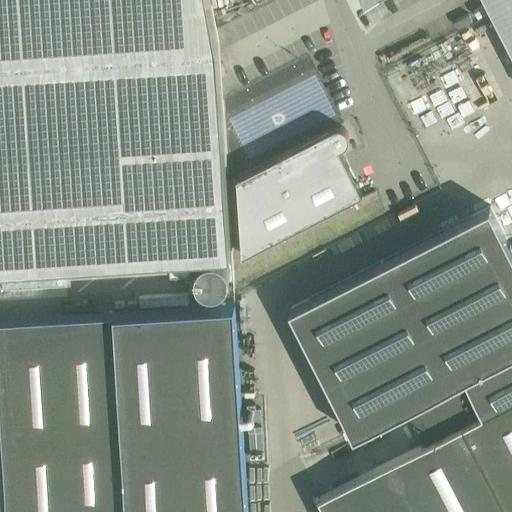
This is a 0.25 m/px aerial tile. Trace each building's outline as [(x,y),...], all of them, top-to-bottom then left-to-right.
[(0,0),(0,265),(169,255),(170,275),(192,274),(191,253),(231,250),(217,43),(208,0),(0,0)] [(511,0),(486,0),(511,49),(511,0)] [(238,176),(243,254),(363,193),(350,166),(340,148),(344,146),(345,145),(346,145),(346,144),(347,144),(347,143),(348,143),(348,142),(349,141),(349,140),(349,139),(350,139),(350,138),(350,137),(350,136),(350,135),(350,134),(349,133),(349,132),(349,131),(348,131),(348,130),(347,129),(346,128),(345,128),(345,127),(344,127),(343,126),(342,126),(341,126),(340,126),(339,126),(338,126),(337,126),(336,126),(335,126),(335,127),(334,127),(312,138),(238,176)] [(356,433),(409,406),(427,441),(382,464),(338,487),(320,496),(328,511),(511,511),(511,245),(491,205),(291,307),(356,433)] [(196,275),(196,278),(196,281),(197,284),(198,287),(200,289),(202,291),(205,293),(208,295),(211,295),(214,296),(217,295),(220,295),(222,293),(225,291),(227,289),(229,287),(230,284),(231,281),(231,278),(231,275),(230,272),(229,269),(227,267),(225,265),(222,263),(220,262),(217,261),(214,260),(211,261),(208,262),(205,263),(202,265),(200,267),(198,269),(197,272),(196,275)] [(248,511),(236,301),(116,309),(0,315),(0,511),(89,511),(90,511),(128,509),(128,511),(248,511)]
